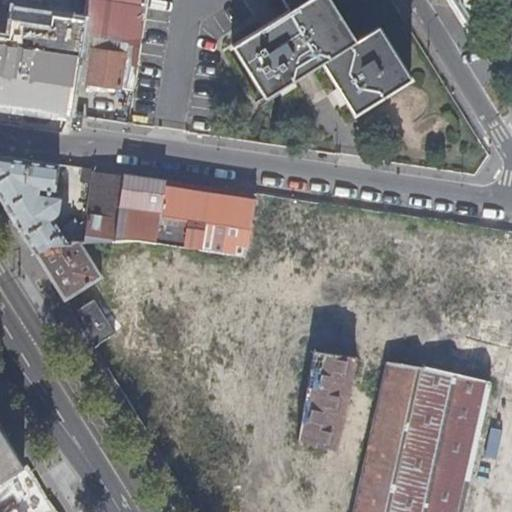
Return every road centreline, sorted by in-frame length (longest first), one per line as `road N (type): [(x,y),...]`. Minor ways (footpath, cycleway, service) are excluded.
road 1 (residential): [(0,137),(511,218)]
road 2 (secondary): [(0,338),(110,511)]
road 3 (residential): [(511,157),(414,0)]
